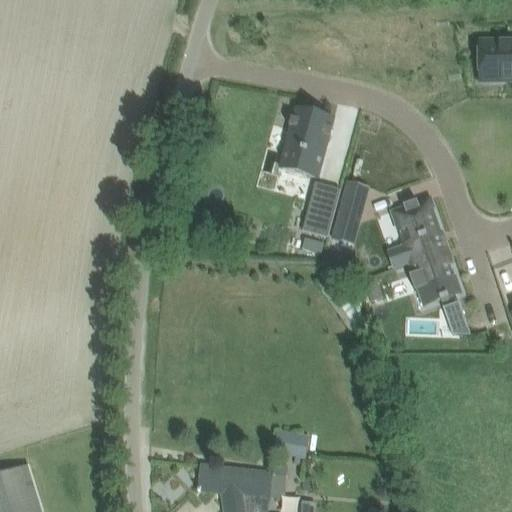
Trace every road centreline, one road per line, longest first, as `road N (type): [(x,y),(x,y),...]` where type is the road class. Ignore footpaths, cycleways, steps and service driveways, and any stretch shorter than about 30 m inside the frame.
road 1 (unclassified): [(138,511),(128,385),(133,283),(192,60)]
road 2 (residential): [(192,60),(372,98),(409,119),(434,140),(471,236)]
